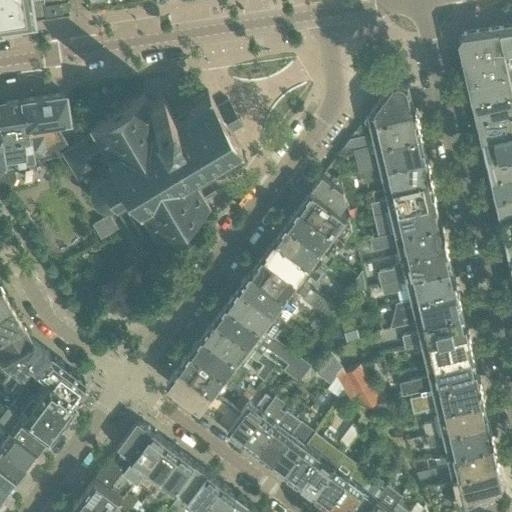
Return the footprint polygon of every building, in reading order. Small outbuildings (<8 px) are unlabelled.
[(34,18),(44,17),(42,4),(32,6),(31,0),(0,0),(0,23),(34,19),(34,18)] [(65,1),(48,4),(42,4),(44,17),(67,14),(68,14),(68,12),(67,12),(65,1)] [(470,76),(470,77),(511,66),(511,24),(510,25),(464,32),(461,38),(464,51),(463,52),(465,57),(468,67),(467,67),(470,76)] [(472,87),(474,95),(511,87),(511,66),(470,77),(472,87)] [(365,118),(366,122),(415,110),(409,83),(394,80),(365,118)] [(479,116),(511,107),(511,87),(474,95),(474,96),(475,96),(477,107),(479,116)] [(19,98),(28,159),(47,156),(46,147),(56,145),(59,143),(63,150),(56,155),(64,169),(71,165),(84,187),(89,184),(89,186),(89,188),(89,191),(89,193),(90,195),(91,197),(92,199),(94,201),(96,202),(98,203),(100,204),(102,205),(104,205),(106,205),(109,204),(111,204),(113,203),(114,204),(115,204),(126,222),(127,221),(130,226),(128,227),(136,240),(152,231),(154,234),(176,221),(179,226),(189,220),(186,214),(208,201),(206,196),(215,191),(209,180),(222,173),(214,160),(240,145),(231,130),(243,123),(227,98),(216,105),(207,90),(172,111),(161,92),(148,100),(143,91),(120,105),(117,100),(107,106),(110,111),(88,124),(92,131),(84,136),(85,137),(69,147),(53,120),(67,118),(64,92),(19,98)] [(13,161),(28,159),(19,98),(0,101),(0,188),(11,181),(14,175),(12,162),(13,162),(13,161)] [(483,135),(511,128),(511,107),(479,116),(482,126),(481,126),(483,135)] [(339,152),(354,148),(420,132),(417,118),(418,118),(416,110),(415,110),(366,122),(366,124),(370,123),(374,139),(368,140),(367,136),(364,134),(350,138),(339,152)] [(486,146),(488,154),(511,148),(511,128),(483,135),(484,135),(486,146)] [(359,169),(363,168),(426,154),(424,147),(420,132),(354,148),(359,169)] [(493,175),(493,174),(511,169),(511,148),(488,154),(488,155),(489,155),(491,165),(493,175)] [(383,177),(385,186),(431,175),(427,162),(428,162),(426,154),(363,168),(363,169),(358,170),(361,182),(383,177)] [(336,156),(311,189),(347,215),(350,214),(348,208),(340,174),(338,162),(336,156)] [(498,194),(511,190),(511,169),(493,174),(496,186),(497,194),(498,194)] [(374,214),(376,214),(437,199),(435,191),(434,191),(431,175),(385,186),(388,198),(371,202),(374,214)] [(311,189),(299,205),(335,231),(344,238),(351,229),(353,230),(353,229),(351,220),(350,214),(347,215),(311,189)] [(502,214),(503,214),(511,212),(511,190),(498,194),(500,204),(500,205),(502,214)] [(380,225),(382,234),(387,233),(387,234),(396,232),(441,220),(438,206),(437,199),(376,214),(378,226),(380,225)] [(288,220),(323,246),(328,250),(331,246),(326,242),(335,231),(299,205),(288,220)] [(101,233),(118,224),(111,210),(94,219),(101,233)] [(504,224),(506,233),(511,231),(511,212),(503,214),(505,224),(504,224)] [(288,220),(275,237),(311,263),(323,246),(288,220)] [(445,235),(441,220),(396,232),(387,234),(387,233),(382,234),(379,235),(384,258),(394,255),(447,243),(445,235)] [(275,237),(263,253),(299,279),(305,270),(317,278),(317,277),(320,280),(325,274),(311,263),(275,237)] [(378,271),(381,282),(452,264),(448,250),(449,250),(447,243),(394,255),(396,262),(393,267),(378,271)] [(263,253),(251,268),(287,295),(293,286),(305,294),(302,297),(315,306),(316,304),(328,314),(335,305),(299,279),(263,253)] [(158,271),(140,257),(130,270),(149,284),(158,271)] [(398,289),(401,300),(458,286),(456,280),(452,264),(381,282),(383,292),(383,293),(398,289)] [(251,268),(239,285),(280,315),(286,319),(293,309),(298,303),(287,295),(251,268)] [(356,277),(358,289),(366,287),(362,269),(356,277)] [(0,307),(10,302),(0,285),(0,307)] [(286,319),(280,315),(239,285),(228,300),(263,326),(274,334),(280,326),(288,332),(293,325),(285,319),(286,319)] [(386,327),(417,320),(462,309),(459,295),(459,294),(458,286),(401,300),(390,303),(391,310),(386,327)] [(228,300),(215,316),(263,352),(267,345),(289,362),(285,368),(300,379),(300,378),(310,365),(311,363),(274,334),(263,326),(228,300)] [(0,335),(22,322),(10,302),(0,307),(0,335)] [(402,335),(405,345),(468,330),(466,324),(462,309),(417,320),(419,331),(402,335)] [(215,316),(203,333),(243,362),(250,353),(265,364),(258,373),(265,379),(277,363),(263,352),(215,316)] [(323,322),(315,316),(310,324),(317,329),(323,322)] [(0,352),(2,356),(0,358),(31,338),(22,322),(0,335),(0,352)] [(425,353),(427,363),(473,352),(469,339),(470,339),(468,330),(405,345),(408,357),(425,353)] [(203,333),(192,348),(238,383),(250,367),(243,362),(203,333)] [(36,370),(39,367),(50,352),(31,338),(0,358),(0,360),(10,368),(2,377),(0,379),(0,394),(3,396),(12,384),(11,384),(19,374),(27,363),(36,370)] [(192,348),(179,364),(219,394),(226,386),(228,387),(229,386),(233,389),(238,383),(192,348)] [(318,368),(331,378),(342,364),(332,349),(318,368)] [(49,375),(47,378),(54,384),(53,386),(61,392),(63,390),(74,399),(74,398),(73,398),(84,384),(83,377),(50,352),(39,367),(49,375)] [(403,393),(421,389),(479,375),(477,368),(476,368),(473,352),(427,363),(430,374),(400,381),(403,393)] [(354,387),(359,394),(373,386),(359,363),(346,371),(352,383),(354,387)] [(167,381),(228,427),(240,410),(234,405),(225,398),(219,394),(179,364),(167,381)] [(306,382),(316,369),(310,365),(300,378),(306,382)] [(336,374),(344,388),(352,383),(346,371),(343,366),(342,366),(336,374)] [(427,411),(438,408),(483,397),(480,383),(479,375),(421,389),(422,393),(411,395),(414,410),(426,407),(427,411)] [(19,415),(21,417),(46,435),(60,417),(74,399),(63,390),(61,392),(53,386),(54,384),(47,378),(37,392),(19,415)] [(359,394),(354,387),(352,383),(344,388),(351,399),(359,394)] [(373,386),(359,394),(366,406),(379,398),(375,390),(373,386)] [(382,386),(375,390),(379,398),(387,394),(382,386)] [(228,427),(243,438),(272,398),(266,393),(256,406),(249,400),(248,399),(240,410),(228,427)] [(257,448),(288,408),(273,397),(272,398),(243,438),(257,448)] [(423,423),(426,434),(489,418),(487,412),(483,397),(438,408),(441,419),(423,423)] [(257,448),(271,459),(301,418),(288,408),(257,448)] [(0,417),(0,422),(36,449),(46,435),(21,417),(19,415),(18,417),(14,422),(7,417),(3,414),(2,414),(0,417)] [(271,459),(285,470),(313,433),(316,429),(301,418),(271,459)] [(446,441),(449,452),(494,441),(490,427),(491,427),(489,418),(426,434),(416,436),(418,446),(428,443),(429,445),(446,441)] [(110,457),(95,476),(109,486),(152,429),(138,419),(118,446),(125,451),(117,462),(110,457)] [(0,432),(4,435),(0,440),(0,444),(25,463),(36,449),(0,422),(0,432)] [(313,433),(285,470),(300,481),(330,441),(337,432),(330,426),(324,435),(316,429),(313,433)] [(166,440),(152,429),(109,486),(117,492),(132,473),(138,478),(166,440)] [(180,451),(166,440),(138,478),(152,489),(180,451)] [(300,481),(314,491),(334,464),(327,458),(336,446),(330,441),(300,481)] [(422,481),(423,482),(499,463),(498,456),(497,456),(494,441),(449,452),(452,463),(417,471),(422,481)] [(0,465),(15,477),(25,463),(0,444),(0,465)] [(193,461),(180,451),(152,489),(149,493),(156,498),(167,483),(173,488),(193,461)] [(314,491),(328,502),(357,464),(355,462),(356,460),(352,456),(342,470),(334,464),(314,491)] [(208,472),(193,461),(173,488),(181,493),(171,507),(176,511),(177,511),(180,509),(208,472)] [(359,461),(357,464),(328,502),(341,511),(342,511),(363,485),(370,476),(373,472),(359,461)] [(499,463),(423,482),(437,511),(441,511),(503,481),(499,464),(500,464),(499,463)] [(0,486),(5,490),(15,477),(0,465),(0,486)] [(221,482),(208,472),(180,509),(183,511),(189,511),(195,504),(201,509),(221,482)] [(342,511),(365,511),(385,485),(382,483),(385,479),(382,477),(377,473),(373,478),(370,476),(363,485),(342,511)] [(84,491),(112,511),(118,504),(127,511),(133,504),(124,497),(117,492),(109,486),(95,476),(84,491)] [(221,511),(236,493),(221,482),(201,509),(205,511),(221,511)] [(385,485),(365,511),(387,511),(391,507),(396,501),(399,497),(392,492),(394,489),(387,483),(385,485)] [(84,491),(72,507),(79,511),(112,511),(84,491)] [(124,497),(133,504),(138,508),(143,502),(138,498),(138,499),(128,492),(124,497)] [(242,511),(249,503),(236,493),(221,511),(242,511)] [(391,507),(387,511),(411,511),(396,501),(391,507)] [(261,511),(249,503),(242,511),(261,511)]
